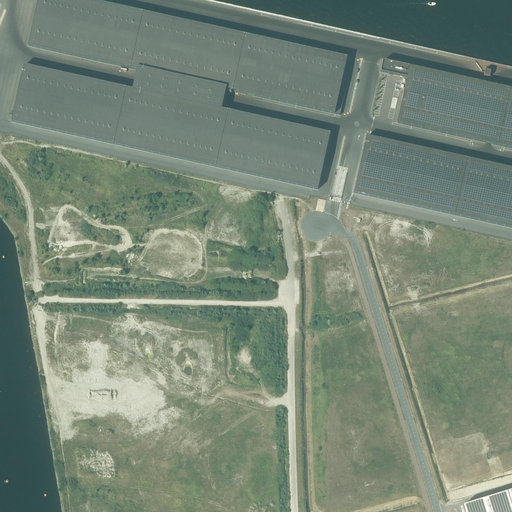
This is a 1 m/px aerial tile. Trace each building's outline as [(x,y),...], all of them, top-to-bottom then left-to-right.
[(38,0),(28,46),(334,114),(347,58),(86,0),(38,0)] [(407,78),(410,67),(383,61),(381,72),(407,78)] [(24,66),(12,122),(318,189),(330,133),(24,66)] [(407,78),(397,123),(485,142),(492,144),(511,148),(511,89),(504,88),(497,86),(498,86),(484,83),(477,82),(463,78),(463,79),(456,77),(457,77),(443,74),(436,73),(436,72),(422,69),(422,70),(416,68),(410,67),(407,78)] [(306,115),(307,109),(289,107),(288,113),(306,115)] [(367,137),(354,193),(511,227),(511,168),(500,166),(500,167),(494,165),(480,162),(473,161),(473,160),(461,158),(455,156),(441,153),(434,152),(420,148),(420,149),(414,147),(400,144),(393,143),(393,142),(379,139),(379,140),(373,138),(367,137)] [(511,511),(511,489),(459,505),(461,511),(511,511)]
